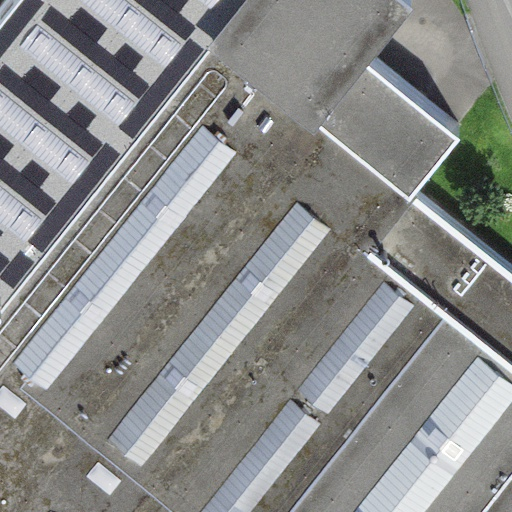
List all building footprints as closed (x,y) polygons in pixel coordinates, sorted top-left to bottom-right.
[(0,297),(234,0),(6,0),(0,8),(0,297)] [(0,497),(368,41),(347,0),(234,0),(0,297),(0,497)] [(481,126),(368,41),(0,497),(0,511),(166,511),(387,241),(427,192),(481,126)] [(511,259),(427,192),(387,241),(463,302),(291,511),(469,511),(511,458),(511,259)] [(291,511),(463,302),(387,241),(166,511),(291,511)] [(511,511),(511,458),(469,511),(511,511)]
